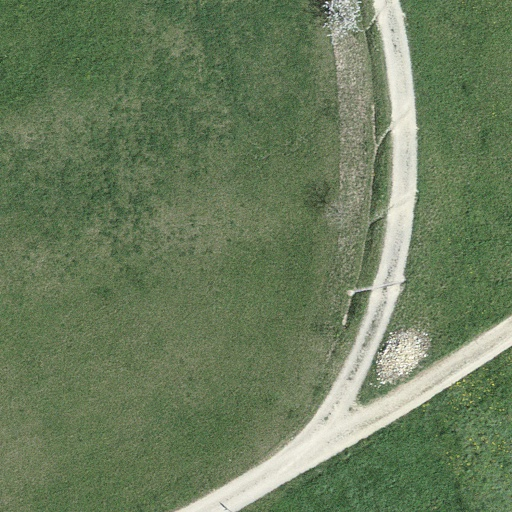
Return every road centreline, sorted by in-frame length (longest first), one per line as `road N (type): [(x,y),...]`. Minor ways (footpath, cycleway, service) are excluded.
road 1 (track): [(330,445),(374,324),(407,171),(392,0)]
road 2 (track): [(511,326),(330,445)]
road 3 (track): [(330,445),(206,511)]
